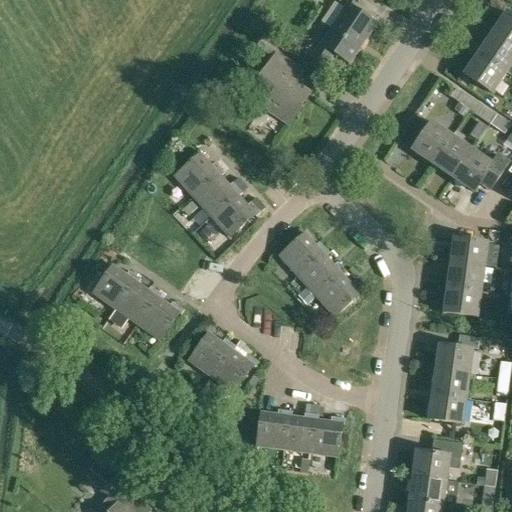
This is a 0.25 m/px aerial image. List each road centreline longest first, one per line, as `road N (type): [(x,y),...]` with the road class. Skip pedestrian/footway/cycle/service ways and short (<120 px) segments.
road 1 (residential): [(388,403),(325,390),(211,309),(268,231),(322,178)]
road 2 (residential): [(229,502),(87,384),(5,328)]
road 3 (residential): [(388,403),(404,291),(399,266),(322,178)]
road 4 (residential): [(322,178),(439,0)]
